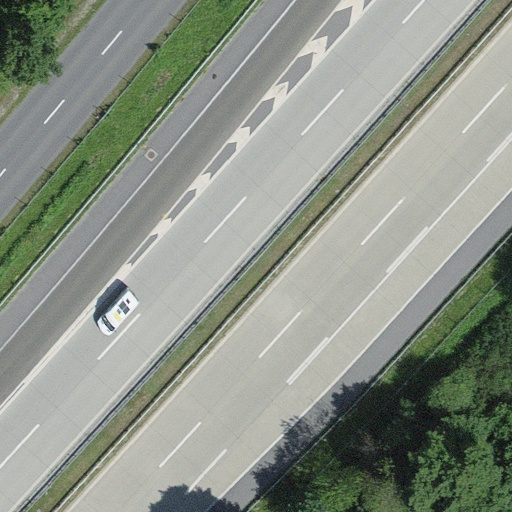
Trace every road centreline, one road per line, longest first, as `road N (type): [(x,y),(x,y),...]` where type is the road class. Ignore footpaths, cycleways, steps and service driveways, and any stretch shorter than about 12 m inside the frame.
road 1 (motorway): [(423,0),(0,466)]
road 2 (motorway): [(321,0),(79,302),(0,425)]
road 3 (motorway): [(119,511),(442,156)]
road 4 (unclassified): [(152,0),(0,182)]
